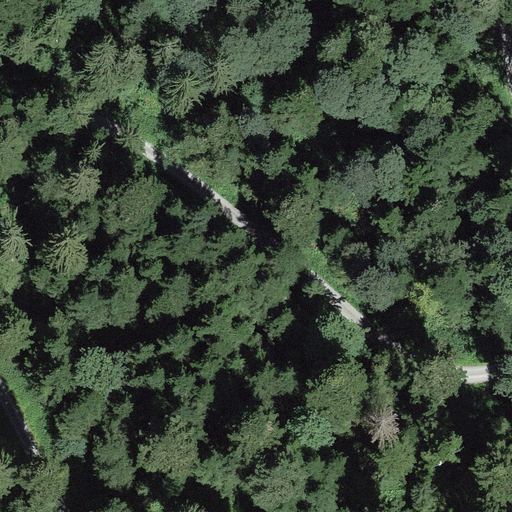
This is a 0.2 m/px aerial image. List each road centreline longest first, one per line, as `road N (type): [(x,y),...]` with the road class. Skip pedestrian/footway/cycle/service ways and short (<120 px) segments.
road 1 (track): [(511,361),(454,374),(422,366),(108,113),(51,97),(0,103)]
road 2 (track): [(0,400),(53,511)]
